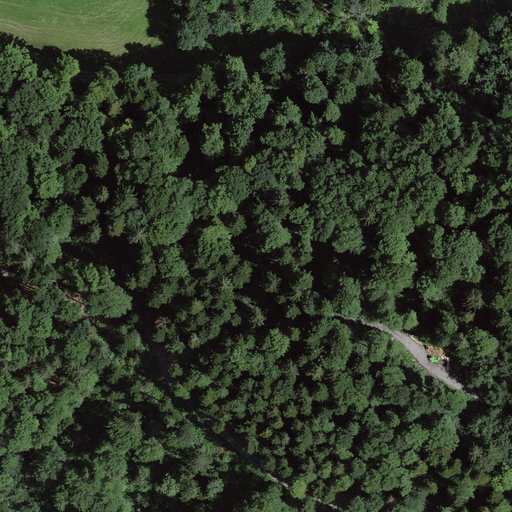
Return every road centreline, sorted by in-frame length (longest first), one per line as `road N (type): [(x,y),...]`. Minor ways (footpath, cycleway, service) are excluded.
road 1 (track): [(0,271),(70,260),(102,266),(128,285),(157,343),(178,355),(268,323),(377,322),(474,392),(511,403)]
road 2 (track): [(511,22),(239,71),(103,74),(0,59)]
road 3 (track): [(157,343),(184,400),(229,440),(273,475),(353,511)]
